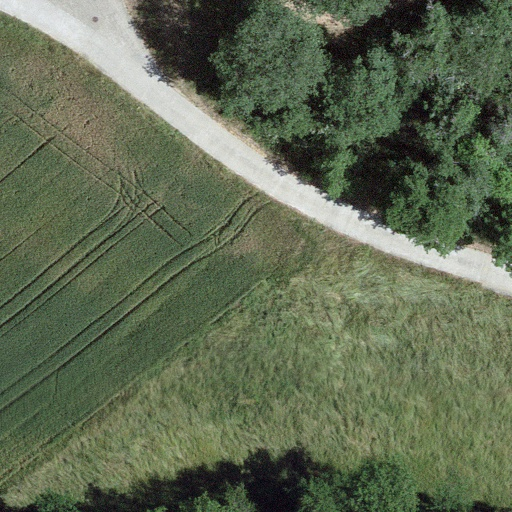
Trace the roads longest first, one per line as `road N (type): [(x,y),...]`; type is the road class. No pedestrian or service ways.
road 1 (track): [(511,278),(365,228),(201,136),(143,86),(100,0)]
road 2 (track): [(143,86),(56,26),(0,7)]
